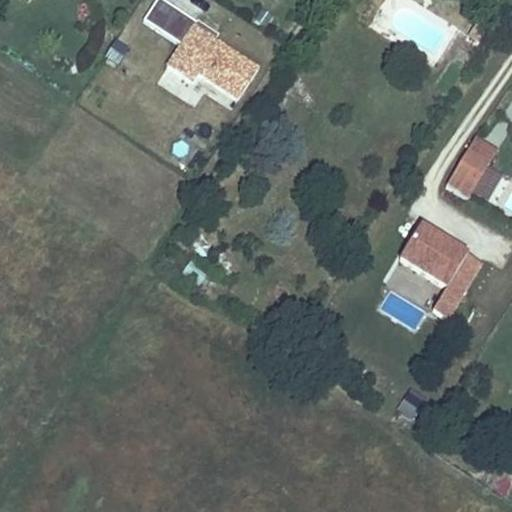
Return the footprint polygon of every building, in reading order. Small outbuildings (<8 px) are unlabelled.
[(235,113),(262,69),(156,3),(141,26),(178,48),(155,84),(193,108),(203,93),(235,113)] [(171,155),(185,163),(193,149),(179,141),(171,155)] [(444,191),(465,205),(494,159),(474,146),(444,191)] [(397,271),(443,297),(432,315),(450,326),(483,268),(420,231),(397,271)] [(416,328),(424,312),(390,297),(383,313),(416,328)] [(411,395),(398,415),(414,425),(427,405),(411,395)]
